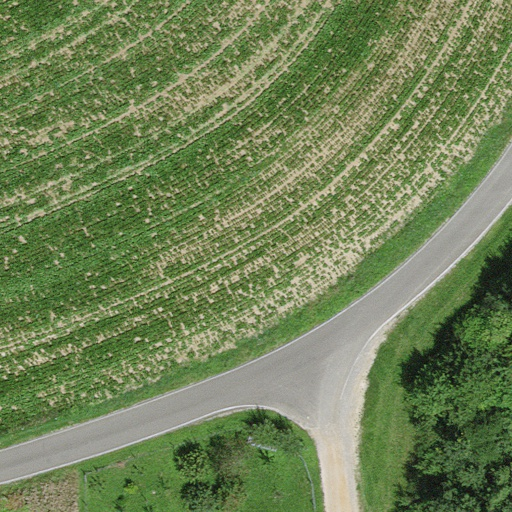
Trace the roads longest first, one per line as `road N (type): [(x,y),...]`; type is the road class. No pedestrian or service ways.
road 1 (unclassified): [(0,466),(310,365),(407,282),(511,154)]
road 2 (track): [(310,365),(331,435),(338,511)]
